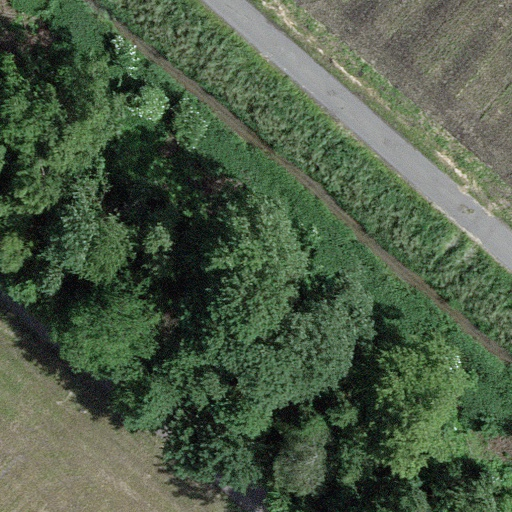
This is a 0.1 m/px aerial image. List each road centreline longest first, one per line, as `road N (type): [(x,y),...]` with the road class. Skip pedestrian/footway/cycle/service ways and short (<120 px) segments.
road 1 (track): [(221,0),(511,254)]
road 2 (track): [(0,272),(273,511)]
